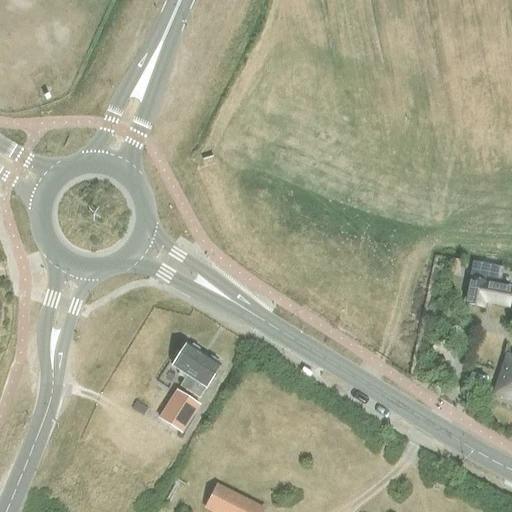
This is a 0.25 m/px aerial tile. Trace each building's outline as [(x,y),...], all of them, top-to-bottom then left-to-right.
[(453,260),(451,273),(457,274),(460,261),(453,260)] [(472,262),(469,280),(464,304),(482,308),(483,302),(507,306),(510,288),(499,286),(502,268),(472,262)] [(188,392),(200,400),(221,367),(218,365),(217,362),(212,358),(208,359),(200,353),(199,350),(194,347),(190,347),(187,346),(173,368),(181,372),(179,375),(187,380),(188,377),(195,382),(188,392)] [(494,396),(511,401),(511,358),(507,357),(494,396)] [(178,392),(159,420),(183,434),(201,407),(178,392)] [(205,509),(211,511),(263,511),(264,510),(217,486),(205,509)]
